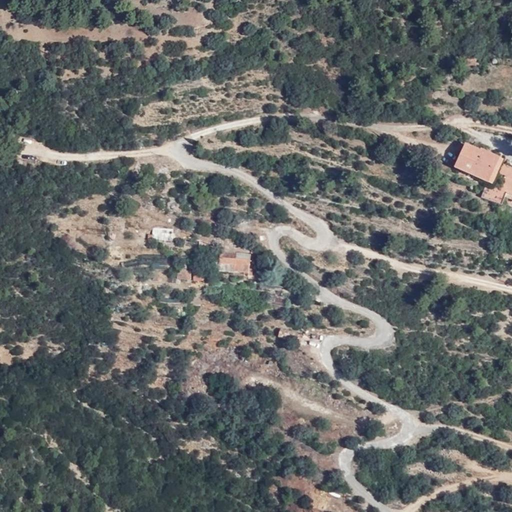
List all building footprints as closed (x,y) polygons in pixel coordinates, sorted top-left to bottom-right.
[(475,56),(457,55),(456,64),(475,65),(475,56)] [(496,152),(484,149),(481,157),(472,154),(473,150),(462,145),(454,165),(462,168),(461,170),(484,178),(487,171),(489,172),(496,152)] [(502,191),(483,184),(478,197),(497,204),(502,191)] [(173,239),(172,227),(152,228),(152,240),(173,239)] [(248,254),(218,251),(216,269),(246,272),(248,254)] [(209,265),(190,264),(189,278),(203,278),(203,275),(208,275),(209,265)] [(283,278),(261,275),(260,284),(281,287),(283,278)] [(301,335),(278,328),(275,337),(298,344),(301,335)]
